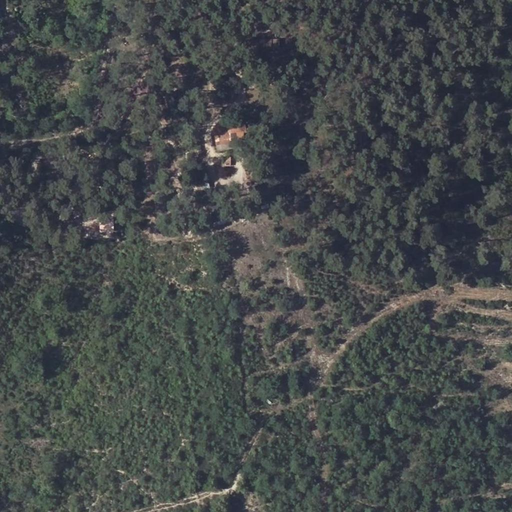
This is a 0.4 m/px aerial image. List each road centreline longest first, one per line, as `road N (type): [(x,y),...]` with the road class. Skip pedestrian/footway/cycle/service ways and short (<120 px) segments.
road 1 (track): [(324,511),(324,455),(309,407),(317,378),(364,320),(408,297),(511,296)]
road 2 (track): [(142,511),(227,492),(264,420),(286,402),(311,400)]
